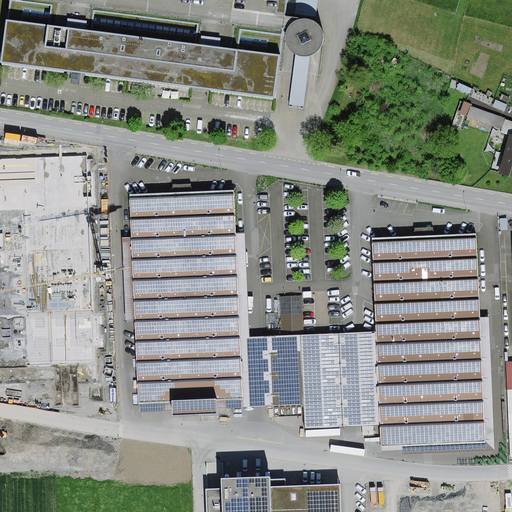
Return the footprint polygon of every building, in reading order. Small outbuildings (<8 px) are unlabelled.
[(289,0),(14,0),(5,68),(276,104),(280,70),(285,36),(288,13),(289,0)] [(289,0),(288,13),(316,17),(318,0),(289,0)] [(297,52),(299,54),(305,56),(310,56),(312,56),(318,54),(322,50),(326,45),(327,39),(326,32),(324,27),(319,22),(314,19),(308,18),(301,20),(296,23),(292,27),(289,33),(289,40),(291,46),(294,51),(297,52)] [(299,54),(297,52),(289,105),(304,107),(310,56),(305,56),(299,54)] [(511,120),(465,104),(462,114),(511,131),(511,120)] [(511,135),(502,170),(511,172),(511,135)] [(87,155),(0,157),(0,362),(94,360),(87,155)] [(235,191),(131,196),(140,412),(175,411),(175,416),(220,414),(220,409),(250,408),(247,337),(243,233),(237,234),(235,191)] [(416,226),(416,234),(434,233),(434,225),(416,226)] [(478,235),(373,239),(377,332),(381,426),(382,454),(487,450),(478,235)] [(305,330),(304,294),(281,294),(282,330),(305,330)] [(377,332),(247,337),(250,408),(305,406),(306,429),(381,426),(377,332)] [(225,489),(207,490),(208,511),(342,511),(341,484),(287,487),(286,479),(273,479),(273,477),(224,479),(225,489)] [(370,504),(385,504),(385,486),(370,486),(370,504)]
